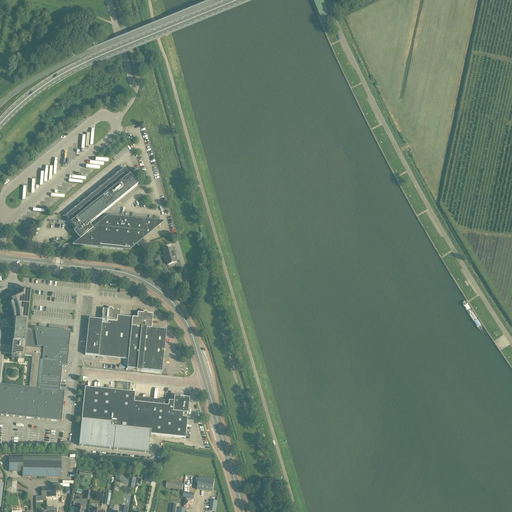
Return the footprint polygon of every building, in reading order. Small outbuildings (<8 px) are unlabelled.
[(323,0),(316,0),(325,22),(328,21),(326,16),(329,15),(323,0)] [(128,251),(136,245),(154,230),(155,221),(108,216),(92,229),(91,228),(92,228),(91,225),(90,226),(89,225),(138,185),(125,169),(65,217),(76,230),(75,231),(78,236),(77,236),(78,238),(79,237),(80,239),(72,246),(128,251)] [(172,249),(162,252),(164,259),(165,259),(167,266),(176,263),(172,249)] [(0,415),(61,422),(64,392),(59,391),(62,367),(67,367),(70,332),(34,328),(35,331),(27,330),(31,291),(23,290),(23,296),(20,297),(19,295),(16,296),(17,298),(11,301),(12,303),(10,304),(12,306),(13,310),(14,314),(14,317),(14,321),(14,325),(15,325),(15,327),(14,327),(14,329),(1,328),(1,330),(0,329),(0,415)] [(162,372),(162,370),(166,330),(151,329),(153,315),(148,314),(145,312),(143,314),(138,313),(137,318),(132,318),(117,316),(118,311),(113,311),(111,308),(108,310),(103,310),(102,321),(89,320),(85,355),(128,360),(127,369),(162,372)] [(124,392),(85,388),(81,420),(79,446),(113,450),(113,451),(113,450),(148,454),(150,435),(185,439),(187,418),(182,418),(183,413),(188,414),(189,399),(186,398),(174,397),(173,402),(168,401),(168,406),(133,403),(134,393),(124,392)] [(61,458),(23,457),(22,458),(22,472),(22,477),(60,478),(61,458)] [(22,458),(8,458),(8,472),(22,472),(22,458)] [(199,478),(197,490),(213,493),(215,480),(199,478)] [(12,479),(7,481),(6,490),(11,493),(15,491),(16,482),(12,479)] [(183,484),(166,482),(165,488),(182,490),(183,484)] [(45,488),(41,489),(41,497),(35,497),(36,501),(46,501),(46,497),(45,497),(45,488)] [(212,511),(215,511),(217,501),(210,500),(208,511),(212,511)]
